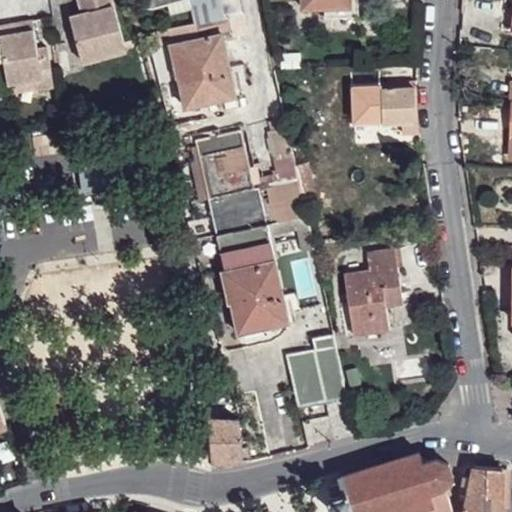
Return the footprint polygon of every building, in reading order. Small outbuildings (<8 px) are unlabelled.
[(107,13),(73,22),(81,55),(125,45),(113,0),(79,0),(82,9),(105,4),(107,13)] [(186,0),(184,0),(168,4),(171,13),(189,9),(189,7),(186,0)] [(193,25),(224,19),(231,17),(242,15),(238,0),(216,0),(189,7),(189,9),(193,25)] [(303,0),(304,9),(326,8),(352,7),(351,0),(303,0)] [(358,0),(351,0),(352,7),(326,8),(326,18),(359,17),(358,0)] [(231,17),(224,19),(226,30),(223,30),(225,38),(235,36),(231,17)] [(166,31),(169,42),(170,42),(223,30),(226,30),(224,19),(193,25),(166,31)] [(0,29),(0,67),(5,67),(8,88),(35,84),(36,95),(55,93),(51,54),(42,55),(39,34),(32,34),(31,25),(0,29)] [(225,38),(223,30),(170,42),(178,77),(184,108),(237,96),(225,38)] [(157,33),(160,46),(169,44),(169,42),(166,31),(157,33)] [(176,78),(178,77),(170,42),(169,42),(169,44),(176,78)] [(81,55),(83,64),(127,53),(125,45),(81,55)] [(5,67),(0,67),(0,98),(36,95),(35,84),(8,88),(5,67)] [(381,89),(381,85),(353,87),(354,121),(373,120),(383,120),(381,89)] [(383,122),(418,120),(417,88),(415,88),(409,88),(381,89),(383,120),(383,122)] [(288,127),(275,131),(280,155),(293,153),(288,127)] [(53,148),(50,128),(25,132),(28,152),(53,148)] [(307,216),(301,185),(293,153),(280,155),(275,157),(278,173),(260,177),(258,165),(252,166),(244,128),(197,139),(201,158),(210,198),(218,236),(268,225),(294,219),(297,218),(307,216)] [(82,195),(146,185),(139,139),(75,149),(82,195)] [(210,198),(201,158),(193,160),(201,200),(210,198)] [(297,218),(299,229),(297,230),(301,252),(315,249),(313,242),(307,216),(297,218)] [(268,225),(270,236),(297,230),(299,229),(297,218),(294,219),(268,225)] [(240,326),(290,315),(270,236),(268,225),(218,236),(225,268),(233,268),(240,302),(235,303),(240,326)] [(345,273),(353,329),(390,324),(387,305),(386,296),(402,293),(395,249),(367,252),(369,270),(345,273)] [(233,268),(225,268),(221,270),(228,304),(235,303),(240,302),(233,268)] [(386,296),(387,305),(403,303),(402,293),(386,296)] [(291,323),(290,315),(240,326),(242,333),(291,323)] [(353,329),(353,334),(391,329),(390,324),(353,329)] [(198,349),(212,346),(208,331),(195,333),(198,349)] [(298,407),(347,397),(338,356),(336,345),(333,333),(313,337),(315,348),(287,354),(298,407)] [(243,459),(238,421),(218,422),(208,421),(213,461),(243,459)] [(204,459),(203,448),(194,448),(193,448),(189,454),(191,455),(204,459)] [(409,511),(436,504),(433,493),(446,489),(449,485),(454,479),(449,464),(436,460),(423,463),(420,453),(341,476),(342,482),(330,486),(332,496),(330,497),(334,511),(409,511)] [(505,468),(476,466),(473,478),(464,476),(461,494),(470,496),(468,509),(504,510),(505,487),(505,468)] [(453,511),(449,494),(452,494),(449,485),(446,489),(433,493),(436,504),(409,511),(453,511)]
